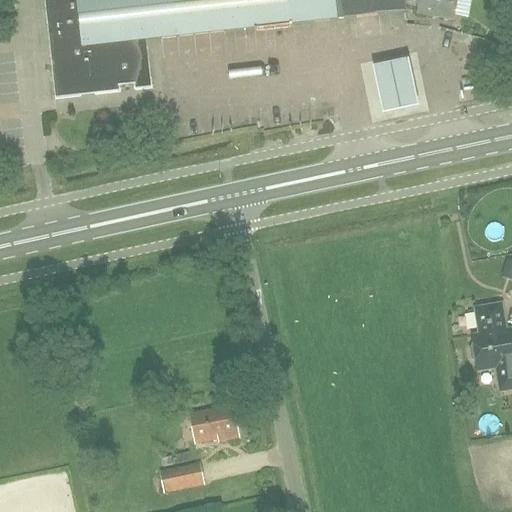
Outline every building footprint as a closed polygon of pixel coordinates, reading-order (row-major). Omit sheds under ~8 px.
[(404,0),(45,0),(56,100),(80,97),(79,91),(94,89),(95,95),(120,92),(119,88),(120,88),(120,86),(134,85),(135,91),(153,89),(148,41),(337,21),(337,20),(345,19),(345,20),(405,13),(404,0)] [(454,21),(458,0),(419,0),(417,14),(454,21)] [(374,64),(384,112),(421,104),(410,56),(374,64)] [(181,136),(192,135),(191,102),(179,102),(181,136)] [(511,329),(508,330),(503,304),(474,309),(479,335),(470,337),(472,347),(469,351),(471,360),(475,363),(477,374),(495,371),(500,395),(511,392),(511,329)] [(72,381),(88,377),(84,359),(68,363),(72,381)] [(219,443),(240,439),(233,407),(190,417),(196,445),(219,440),(219,443)] [(164,494),(204,486),(200,466),(160,473),(164,494)]
